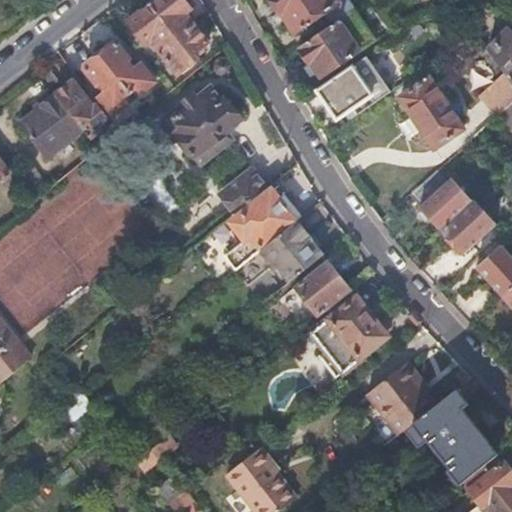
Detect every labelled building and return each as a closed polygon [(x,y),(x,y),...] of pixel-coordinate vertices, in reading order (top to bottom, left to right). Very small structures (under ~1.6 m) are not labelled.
[(157,0),(152,4),(181,39),(196,27),(193,24),(196,20),(189,13),(192,10),(184,0),(157,0)] [(272,0),(295,32),(340,2),(338,0),(272,0)] [(117,23),(135,45),(142,40),(147,46),(150,44),(156,51),(158,50),(162,54),(181,39),(152,4),(129,22),(124,17),(117,23)] [(339,21),(301,47),(320,77),(358,51),(339,21)] [(181,39),(162,54),(179,75),(200,59),(196,54),(210,43),(208,41),(211,37),(203,28),(200,31),(196,27),(181,39)] [(488,49),(511,81),(511,32),(508,29),(488,49)] [(101,53),(132,93),(139,88),(142,93),(157,81),(143,64),(136,69),(130,62),(132,60),(116,41),(101,53)] [(103,85),(108,91),(101,98),(114,114),(129,103),(125,100),(132,93),(101,53),(84,67),(100,87),(103,85)] [(227,61),(221,61),(216,65),(215,71),(220,76),(228,76),(231,74),(232,70),(232,65),(227,61)] [(372,64),(362,71),(370,81),(379,74),(372,64)] [(355,66),(320,91),(338,119),(374,95),(355,66)] [(463,129),(429,77),(401,95),(435,147),(463,129)] [(511,88),(506,81),(483,100),(497,116),(511,102),(511,88)] [(57,96),(85,130),(91,138),(105,128),(101,123),(109,117),(99,106),(94,110),(82,95),(73,83),(57,96)] [(157,90),(164,98),(172,92),(165,83),(157,90)] [(184,110),(163,128),(176,144),(179,141),(194,160),(196,158),(225,134),(241,121),(224,100),(222,102),(211,88),(205,94),(196,101),(192,95),(180,105),(184,110)] [(200,89),(192,95),(196,101),(205,94),(200,89)] [(88,91),(82,95),(94,110),(99,106),(88,91)] [(23,124),(49,158),(85,130),(57,96),(43,106),(44,107),(23,124)] [(511,102),(497,116),(511,129),(511,102)] [(225,134),(196,158),(201,165),(231,141),(225,134)] [(100,148),(96,151),(110,168),(126,155),(112,138),(100,148)] [(0,158),(0,181),(11,172),(0,158)] [(223,195),(234,208),(230,211),(234,216),(266,190),(252,171),(223,195)] [(410,196),(441,229),(470,201),(449,180),(446,182),(436,171),(410,196)] [(270,195),(294,223),(299,219),(275,190),(270,195)] [(270,195),(233,225),(247,243),(227,259),(235,270),(294,223),(270,195)] [(470,201),(441,229),(463,253),(494,225),(471,200),(470,201)] [(294,223),(235,270),(248,285),(272,266),(275,269),(277,267),(290,281),(321,257),(294,223)] [(476,267),(503,297),(511,288),(511,257),(500,244),(476,267)] [(327,262),(294,289),(318,318),(328,310),(342,299),(351,292),(327,262)] [(511,288),(503,297),(511,306),(511,288)] [(311,335),(327,354),(319,360),(334,377),(342,371),(344,372),(362,357),(361,356),(386,337),(384,334),(376,323),(357,299),(348,306),(342,299),(328,310),(333,317),(311,335)] [(18,339),(0,315),(0,379),(30,355),(18,339)] [(382,318),(376,323),(384,334),(390,329),(382,318)] [(368,394),(399,435),(404,432),(437,405),(418,379),(420,376),(408,362),(368,394)] [(451,394),(462,409),(468,403),(457,389),(451,394)] [(73,399),(66,405),(77,417),(92,405),(82,392),(73,399)] [(437,405),(404,432),(417,448),(427,440),(451,470),(448,472),(458,486),(464,481),(485,464),(497,456),(498,454),(462,409),(451,394),(437,405)] [(158,443),(152,448),(160,458),(175,446),(167,436),(158,443)] [(152,448),(136,461),(144,471),(160,458),(152,448)] [(225,475),(254,511),(278,511),(294,499),(268,465),(270,462),(259,448),(225,475)] [(497,456),(485,464),(491,472),(503,463),(497,456)] [(491,472),(485,464),(464,481),(471,489),(469,490),(486,511),(511,511),(511,471),(504,462),(503,463),(491,472)] [(370,477),(361,465),(358,467),(344,478),(354,489),(370,477)] [(157,488),(171,505),(187,492),(186,490),(173,474),(157,488)] [(187,492),(171,505),(176,511),(180,511),(194,501),(187,492)]
